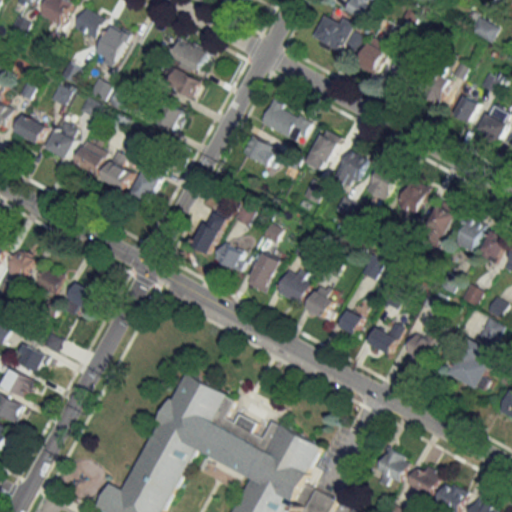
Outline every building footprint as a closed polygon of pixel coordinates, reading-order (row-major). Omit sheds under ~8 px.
[(64,24),(75,2),(71,0),(50,0),(44,14),(64,24)] [(379,3),(379,0),(348,0),(345,9),(366,17),(372,1),(379,3)] [(99,39),(110,19),(89,7),(78,27),(99,39)] [(341,54),(347,45),(358,52),(368,36),(358,30),(361,25),(347,16),(343,23),(329,14),(314,37),(341,54)] [(26,36),(34,22),(21,15),(14,29),(26,36)] [(494,42),(502,27),(482,16),(474,31),(494,42)] [(117,67),(138,36),(120,24),(99,55),(117,67)] [(203,70),(213,50),(185,37),(175,57),(203,70)] [(363,62),(379,71),(392,46),(375,38),(363,62)] [(425,66),(408,54),(396,72),(413,84),(425,66)] [(78,80),(84,68),(72,62),(66,75),(78,80)] [(205,80),(174,64),(165,81),(196,97),(205,80)] [(441,102),(454,79),(439,71),(426,95),(441,102)] [(485,82),(494,91),(501,83),(493,74),(485,82)] [(117,85),(103,77),(93,92),(107,100),(117,85)] [(76,91),(62,83),(54,97),(67,105),(76,91)] [(112,103),(128,111),(135,96),(120,88),(112,103)] [(473,123),(484,102),(468,94),(457,115),(473,123)] [(98,118),(105,103),(91,96),(84,110),(98,118)] [(0,124),(8,128),(18,109),(0,99),(0,124)] [(264,124),(304,142),(315,119),(275,100),(264,124)] [(180,132),(191,113),(177,104),(165,122),(180,132)] [(511,122),(511,112),(497,104),(483,130),(502,140),(511,122)] [(52,125),(29,113),(20,131),(43,143),(52,125)] [(85,131),(66,121),(51,147),(70,158),(85,131)] [(325,171),(342,143),(326,133),(309,161),(325,171)] [(77,162),(99,175),(113,152),(91,138),(77,162)] [(358,186),(372,160),(354,150),(340,176),(358,186)] [(131,156),(122,151),(106,178),(128,191),(139,173),(125,165),(131,156)] [(135,195),(153,203),(168,171),(150,163),(135,195)] [(389,198),(402,172),(384,164),(372,191),(389,198)] [(432,187),(415,179),(402,206),(419,214),(432,187)] [(449,233),(461,211),(442,201),(431,223),(449,233)] [(239,217),(249,224),(256,213),(246,206),(239,217)] [(231,216),(214,208),(196,245),(213,253),(231,216)] [(474,251),(489,225),(473,216),(458,242),(474,251)] [(483,254),(498,262),(511,238),(511,237),(497,229),(483,254)] [(0,237),(0,263),(1,264),(13,242),(1,235),(0,237)] [(220,259),(244,271),(252,253),(228,242),(220,259)] [(12,271),(29,278),(38,256),(22,249),(12,271)] [(269,292),(287,259),(269,249),(251,282),(269,292)] [(364,271),(377,280),(388,262),(375,254),(364,271)] [(317,277),(295,265),(281,292),(303,304),(317,277)] [(58,292),(67,276),(52,267),(42,283),(58,292)] [(82,304),(91,308),(100,291),(82,281),(67,307),(77,312),(82,304)] [(345,293),(323,283),(311,309),(333,319),(345,293)] [(479,304),(486,290),(473,284),(466,297),(479,304)] [(359,334),(368,317),(352,308),(343,326),(359,334)] [(508,325),(491,317),(482,337),(499,345),(508,325)] [(15,328),(0,320),(0,341),(6,345),(15,328)] [(373,341),(396,352),(408,326),(398,321),(393,331),(381,326),(373,341)] [(410,353),(434,363),(447,333),(433,327),(429,336),(419,332),(410,353)] [(483,359),(488,346),(470,338),(455,375),(484,387),(494,364),(483,359)] [(52,356),(29,343),(20,359),(43,372),(52,356)] [(7,385),(30,397),(39,380),(16,368),(7,385)] [(189,370),(229,392),(228,394),(236,398),(227,415),(237,421),(242,412),(259,421),(254,430),(265,436),(273,419),(282,424),(282,422),(322,444),(308,470),(310,471),(305,481),(336,498),(328,511),(309,511),(302,508),(305,503),(293,496),(284,511),(232,511),(253,475),(200,446),(165,509),(170,511),(113,511),(99,504),(112,479),(124,486),(162,418),(160,417),(172,395),(174,396),(189,370)] [(511,391),(502,412),(511,416),(511,391)] [(1,398),(0,397),(0,411),(21,421),(28,404),(3,393),(1,398)] [(0,448),(3,451),(14,430),(0,422),(0,448)] [(391,485),(395,477),(404,481),(415,458),(393,448),(378,479),(391,485)] [(408,491),(430,503),(445,474),(423,462),(408,491)] [(440,503),(461,511),(471,490),(449,481),(440,503)] [(501,511),(504,508),(481,497),(473,511),(501,511)]
